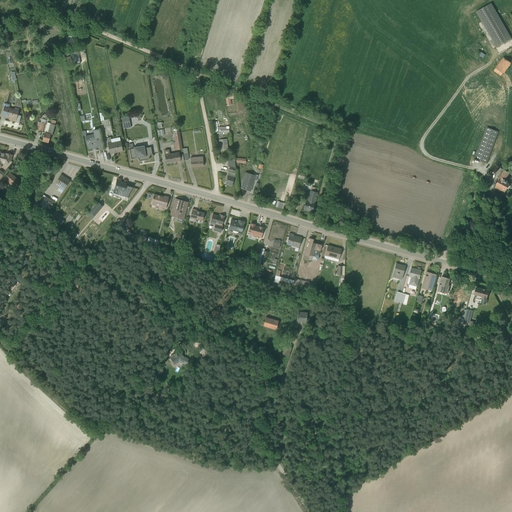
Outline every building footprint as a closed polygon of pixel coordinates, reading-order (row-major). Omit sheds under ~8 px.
[(491,3),(476,12),(496,47),(511,38),(491,3)] [(503,73),(504,74),(511,63),(503,57),(495,68),(496,68),(494,71),(501,76),(503,73)] [(164,71),(166,66),(156,63),(154,70),(156,71),(157,67),(161,68),(160,72),(162,72),(163,71),(164,71)] [(225,95),(226,106),(231,105),(230,99),(234,99),(234,94),(225,95)] [(240,100),(237,101),(238,112),(243,111),(244,119),(248,118),(247,111),(246,111),(245,100),(240,101),(240,100)] [(15,122),(19,109),(14,107),(14,109),(9,108),(9,105),(5,104),(4,104),(3,104),(3,105),(3,106),(4,107),(2,115),(9,117),(9,120),(15,122)] [(121,116),(122,128),(130,127),(129,116),(121,116)] [(42,141),(48,143),(50,135),(52,135),(56,122),(52,121),(51,124),(50,124),(50,123),(47,123),(42,141)] [(37,122),(35,130),(42,132),(45,124),(37,122)] [(177,150),(182,149),(178,126),(173,127),(177,150)] [(218,127),(218,135),(219,135),(223,135),(229,134),(229,127),(218,127)] [(486,127),(474,159),(487,164),(498,132),(486,127)] [(99,150),(103,149),(98,129),(92,131),(94,137),(89,138),(90,141),(86,141),(88,150),(98,147),(99,150)] [(110,154),(122,151),(120,141),(121,141),(121,139),(120,139),(119,137),(111,139),(110,138),(106,138),(110,154)] [(219,140),(220,150),(228,150),(227,139),(219,140)] [(152,155),(151,147),(144,148),(144,146),(133,147),(134,148),(129,149),(131,159),(137,158),(138,159),(139,161),(149,159),(149,157),(150,155),(152,155)] [(166,164),(180,161),(179,152),(169,154),(169,150),(164,151),(166,164)] [(10,162),(12,155),(6,153),(5,155),(0,153),(0,168),(1,168),(2,164),(7,165),(8,163),(8,161),(10,162)] [(191,167),(203,166),(203,157),(190,158),(191,167)] [(225,184),(232,186),(235,173),(234,173),(236,169),(234,160),(227,161),(228,167),(229,167),(227,175),(225,180),(226,180),(225,184)] [(495,188),(504,193),(506,190),(510,184),(507,182),(508,181),(506,180),(510,173),(504,169),(504,170),(500,168),(496,176),(499,178),(496,185),(495,188)] [(16,190),(22,183),(10,172),(2,181),(5,184),(7,182),(16,190)] [(241,189),(250,191),(253,180),(256,181),(258,175),(254,174),(254,175),(246,173),(241,189)] [(57,191),(61,193),(70,181),(61,174),(54,184),(59,188),(57,191)] [(113,193),(127,197),(132,187),(126,186),(127,184),(116,181),(113,193)] [(303,210),(312,212),(315,202),(315,203),(318,193),(317,193),(318,189),(311,187),(309,193),(305,192),(303,199),(306,200),(303,210)] [(151,205),(165,209),(169,197),(164,196),(163,197),(154,194),(151,205)] [(36,205),(39,207),(38,207),(47,213),(54,202),(45,196),(43,195),(36,205)] [(183,219),(188,203),(179,200),(179,201),(175,200),(171,216),(178,218),(177,221),(182,222),(183,219)] [(94,216),(103,206),(97,202),(89,212),(94,216)] [(190,218),(202,222),(204,213),(196,211),(196,210),(192,209),(190,218)] [(53,214),(51,217),(50,217),(49,219),(56,224),(61,218),(62,219),(63,216),(55,211),(53,214)] [(213,230),(221,232),(223,226),(222,226),(224,216),(220,215),(220,216),(213,214),(210,223),(210,224),(214,226),(213,230)] [(237,235),(241,236),(245,222),(238,220),(238,222),(231,220),(228,230),(229,230),(228,231),(228,232),(230,233),(231,233),(232,232),(232,231),(233,231),(232,233),(237,234),(237,232),(238,232),(237,235)] [(247,235),(261,238),(264,228),(258,226),(257,227),(255,226),(255,225),(250,223),(247,235)] [(67,233),(72,227),(72,226),(73,226),(72,224),(71,225),(70,225),(64,231),(67,233)] [(74,240),(78,234),(72,230),(68,235),(74,240)] [(298,250),(301,238),(296,236),(296,237),(293,237),(294,235),(289,234),(286,247),(286,245),(298,248),(298,250)] [(157,250),(160,240),(148,237),(147,237),(147,239),(148,239),(147,243),(156,245),(155,247),(157,248),(156,249),(157,250)] [(308,258),(317,261),(318,255),(318,254),(320,255),(321,253),(319,253),(319,251),(320,251),(321,245),(316,244),(312,243),(313,240),(308,238),(303,259),(307,260),(308,258)] [(324,258),(338,262),(341,249),(327,246),(324,258)] [(392,277),(401,280),(405,266),(396,264),(392,277)] [(416,287),(421,271),(416,269),(416,270),(411,268),(407,283),(408,284),(408,285),(409,285),(408,288),(415,290),(416,287)] [(422,288),(432,291),(436,275),(426,272),(422,288)] [(311,293),(314,284),(294,279),(294,281),(275,276),(274,282),(292,287),(292,288),(311,293)] [(438,291),(448,294),(450,285),(448,285),(450,279),(442,277),(438,291)] [(14,286),(8,293),(14,297),(19,290),(14,286)] [(481,303),(486,304),(487,300),(486,300),(489,291),(486,290),(484,289),(483,289),(476,287),(474,295),(482,297),(481,299),(482,299),(481,303)] [(408,295),(401,293),(399,302),(397,311),(399,312),(402,303),(403,303),(402,304),(406,305),(408,295)] [(433,313),(434,310),(439,312),(441,306),(431,303),(429,312),(433,313)] [(465,316),(463,324),(469,325),(469,323),(470,323),(473,311),(467,310),(465,316)] [(296,321),(306,322),(307,312),(297,311),(296,321)] [(265,317),(263,326),(276,330),(278,321),(265,317)] [(427,325),(425,331),(433,334),(435,328),(427,325)] [(285,345),(281,354),(288,357),(292,347),(285,345)] [(187,366),(190,359),(185,357),(184,358),(179,350),(169,357),(174,365),(179,362),(187,366)]
